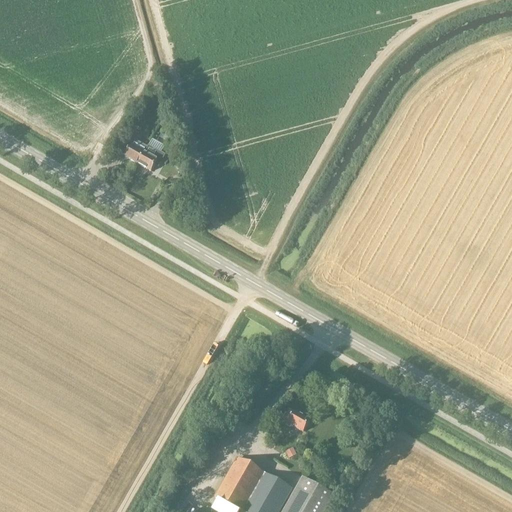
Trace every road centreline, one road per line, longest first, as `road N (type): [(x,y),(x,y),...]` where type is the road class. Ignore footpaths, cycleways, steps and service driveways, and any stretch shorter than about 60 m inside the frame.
road 1 (track): [(235,312),(121,511)]
road 2 (primary): [(511,431),(331,328)]
road 3 (primary): [(252,282),(147,222)]
